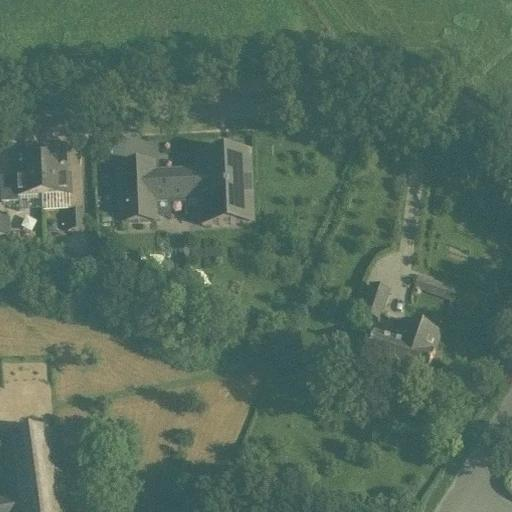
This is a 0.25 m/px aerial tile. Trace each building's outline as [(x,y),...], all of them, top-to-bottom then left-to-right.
[(40,156),(42,198),(69,197),(68,178),(64,178),(63,155),(40,156)] [(16,203),(15,199),(42,198),(40,156),(16,157),(17,180),(3,181),(0,186),(1,204),(16,203)] [(152,167),(118,168),(121,225),(155,223),(154,202),(200,200),(201,227),(251,225),(248,156),(198,158),(199,173),(153,175),(152,167)] [(66,214),(67,234),(83,233),(82,213),(66,214)] [(0,220),(0,238),(9,238),(9,221),(0,220)] [(452,303),(456,290),(417,277),(412,290),(452,303)] [(382,318),(390,294),(368,287),(358,318),(377,324),(380,317),(382,318)] [(427,381),(441,337),(403,325),(396,346),(373,339),(366,362),(389,369),(386,371),(384,377),(386,382),(391,383),(396,380),(398,375),(396,372),(427,381)] [(12,499),(13,511),(65,511),(54,431),(3,438),(12,499)] [(0,511),(13,511),(12,499),(0,500),(0,511)]
